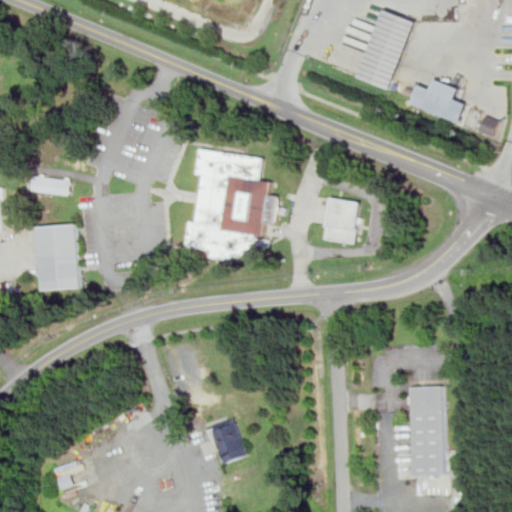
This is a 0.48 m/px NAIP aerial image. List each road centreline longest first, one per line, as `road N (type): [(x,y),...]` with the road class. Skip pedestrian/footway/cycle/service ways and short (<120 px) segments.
road 1 (residential): [(0,399),(81,342),(155,313),(415,276),(458,241),(492,195)]
road 2 (tertiary): [(20,0),(492,195)]
road 3 (residential): [(333,291),(345,511)]
